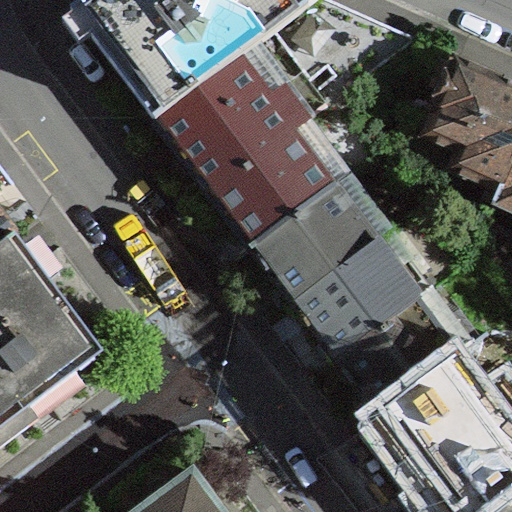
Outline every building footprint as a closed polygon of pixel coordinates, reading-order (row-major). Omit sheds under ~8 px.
[(239,58),(273,32),(307,7),(302,0),(84,0),(71,10),(154,121),(239,58)] [(345,91),(397,51),(377,24),(364,34),(347,11),(334,20),(319,0),(315,0),(307,7),(273,32),(310,81),(327,67),(345,91)] [(239,58),(154,121),(208,193),(291,131),(306,120),(283,88),(269,99),(239,58)] [(449,170),(500,193),(511,165),(511,85),(455,60),(452,66),(448,66),(444,68),(442,70),(440,71),(438,75),(436,79),(436,82),(437,86),(439,90),(441,93),(431,114),(433,115),(424,137),(457,152),(449,170)] [(333,187),(291,131),(208,193),(210,195),(250,249),(333,187)] [(511,165),(500,193),(495,204),(511,212),(511,165)] [(251,252),(292,305),(377,242),(334,186),(333,187),(250,249),(251,252)] [(0,214),(0,246),(15,235),(0,214)] [(0,447),(38,419),(28,407),(102,352),(15,235),(0,246),(0,447)] [(377,242),(292,305),(334,361),(418,298),(377,242)] [(418,298),(334,361),(376,418),(457,357),(461,354),(438,324),(451,313),(432,288),(418,298)] [(511,427),(510,429),(457,357),(376,418),(406,457),(394,466),(418,498),(430,489),(447,511),(483,511),(511,490),(511,427)] [(222,511),(192,472),(138,511),(222,511)] [(511,511),(511,490),(483,511),(511,511)]
